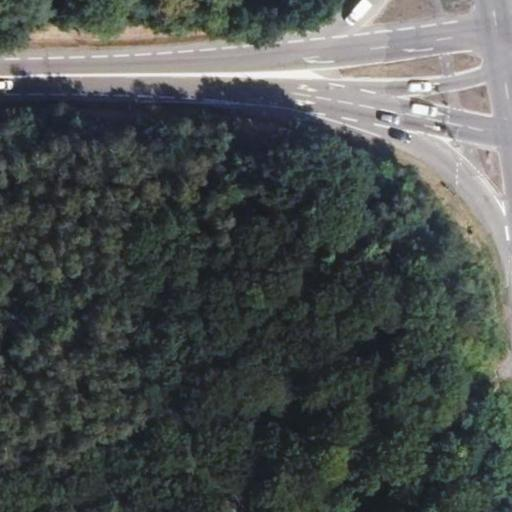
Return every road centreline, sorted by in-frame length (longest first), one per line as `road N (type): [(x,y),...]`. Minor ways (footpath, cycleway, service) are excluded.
road 1 (primary): [(252,90),(417,138),(453,165),(511,245)]
road 2 (primary): [(269,60),(0,72)]
road 3 (primary): [(252,90),(511,135)]
road 4 (primary): [(252,90),(436,85),(506,72)]
road 5 (primary): [(0,83),(252,90)]
road 6 (primary): [(495,25),(269,60)]
road 7 (track): [(511,359),(351,511)]
road 8 (primary): [(374,0),(339,31),(269,60)]
